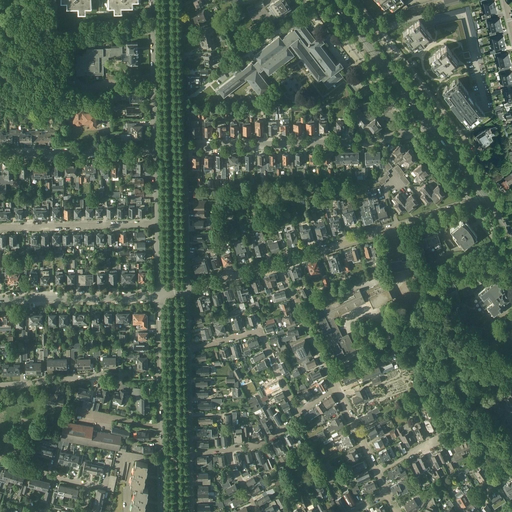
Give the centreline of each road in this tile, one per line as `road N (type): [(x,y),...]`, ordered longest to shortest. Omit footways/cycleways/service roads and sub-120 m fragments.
road 1 (residential): [(185,146),(368,141),(431,126)]
road 2 (residential): [(278,263),(484,194)]
road 3 (residential): [(160,295),(164,511)]
road 4 (residential): [(298,415),(259,330),(188,350)]
road 5 (residential): [(0,299),(160,295)]
road 6 (secondary): [(431,126),(333,0)]
road 7 (residential): [(0,227),(156,223)]
road 8 (residential): [(154,150),(0,154)]
road 9 (residential): [(151,0),(154,150)]
road 10 (residential): [(185,146),(181,0)]
road 11 (residential): [(185,146),(188,290)]
road 12 (residential): [(337,387),(278,263)]
road 13 (residential): [(129,373),(0,385)]
